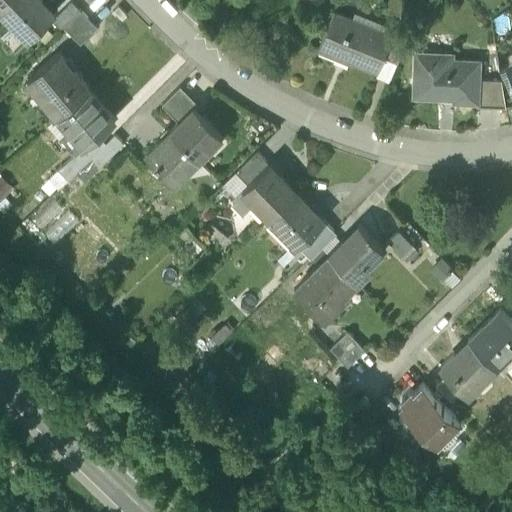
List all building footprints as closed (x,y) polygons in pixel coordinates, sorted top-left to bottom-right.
[(0,0),(0,10),(10,0),(0,0)] [(54,13),(40,0),(10,0),(0,10),(0,13),(26,42),(28,40),(40,28),(54,13)] [(71,2),(52,21),(60,29),(62,27),(63,27),(79,11),(71,2)] [(79,11),(63,27),(80,45),(97,28),(80,11),(79,11)] [(375,76),(380,65),(390,43),(392,37),(333,12),(315,53),(375,76)] [(390,43),(380,65),(395,71),(402,48),(390,43)] [(59,115),(89,88),(57,52),(27,79),(59,115)] [(452,55),(415,53),(413,97),(437,98),(437,97),(454,97),(453,102),(476,103),(478,73),(479,62),(451,61),(452,55)] [(499,73),(478,73),(476,103),(503,104),(499,73)] [(198,105),(179,86),(161,104),(178,122),(194,106),(195,107),(198,105)] [(115,119),(89,88),(59,115),(59,116),(64,112),(74,124),(69,128),(84,146),(102,130),(115,119)] [(195,107),(194,106),(178,122),(169,130),(197,159),(222,135),(195,107)] [(96,151),(110,138),(102,130),(84,146),(82,148),(90,157),(96,151)] [(127,140),(118,130),(110,138),(96,151),(106,161),(127,140)] [(175,181),(197,159),(169,130),(147,152),(175,181)] [(90,157),(82,148),(62,167),(60,165),(47,178),(57,189),(67,179),(90,157)] [(96,151),(90,157),(67,179),(77,189),(106,161),(96,151)] [(235,172),(243,182),(266,160),(257,151),(235,172)] [(243,190),(269,217),(296,191),(270,164),(243,190)] [(446,177),(429,175),(428,183),(444,185),(446,177)] [(0,177),(0,199),(11,189),(0,177)] [(269,217),(296,245),(298,246),(324,220),(321,217),(296,191),(269,217)] [(337,233),(324,220),(298,246),(311,259),(337,233)] [(360,224),(329,253),(356,281),(372,266),(366,259),(380,245),(360,224)] [(417,250),(398,230),(387,241),(406,260),(417,250)] [(356,281),(329,253),(292,290),(319,318),(356,281)] [(429,268),(445,285),(458,273),(441,256),(429,268)] [(511,273),(501,284),(511,296),(511,273)] [(511,319),(500,307),(468,338),(471,341),(494,364),(511,346),(511,319)] [(188,310),(180,313),(176,320),(180,329),(187,332),(195,329),(199,322),(195,313),(188,310)] [(347,334),(331,350),(347,367),(364,351),(347,334)] [(471,341),(456,356),(453,353),(440,366),(446,373),(461,388),(473,377),(478,382),(495,366),(494,364),(471,341)] [(273,346),(260,359),(272,372),(286,358),(273,346)] [(511,346),(494,364),(495,366),(511,383),(511,382),(511,346)] [(461,388),(446,373),(435,383),(450,399),(461,388)] [(459,420),(422,382),(413,391),(410,388),(401,397),(404,400),(400,404),(406,411),(431,436),(437,442),(443,448),(456,436),(450,430),(449,429),(459,420)] [(431,436),(406,411),(398,419),(422,444),(431,436)]
